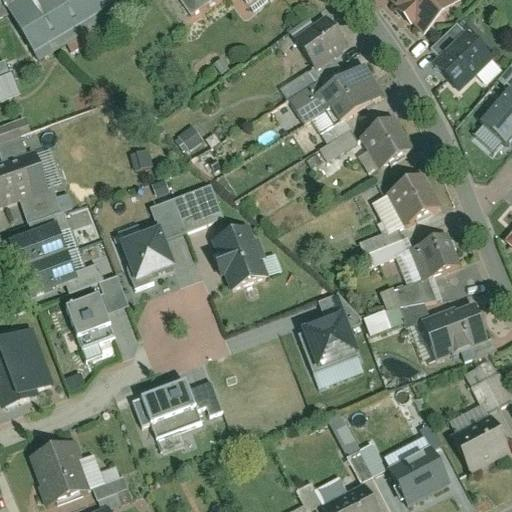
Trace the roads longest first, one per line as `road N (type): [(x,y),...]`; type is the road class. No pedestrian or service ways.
road 1 (residential): [(351,0),(433,119),(476,210)]
road 2 (residential): [(0,440),(88,408),(105,386),(143,371)]
road 3 (residential): [(143,371),(208,347),(192,301),(158,313)]
